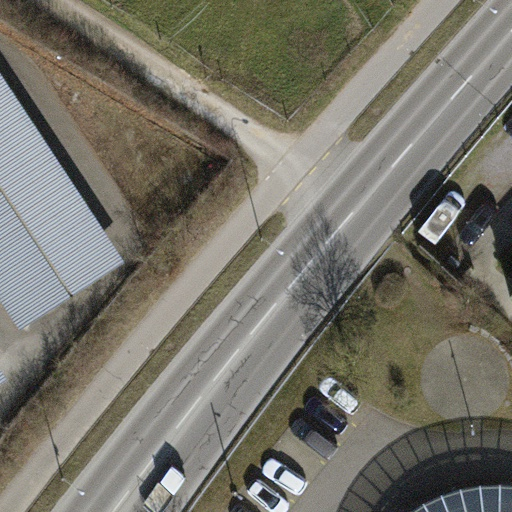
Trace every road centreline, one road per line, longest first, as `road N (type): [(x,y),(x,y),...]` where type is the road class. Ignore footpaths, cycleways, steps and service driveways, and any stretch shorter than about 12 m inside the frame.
road 1 (secondary): [(116,511),(284,293),(511,39)]
road 2 (track): [(48,0),(300,165),(356,213)]
